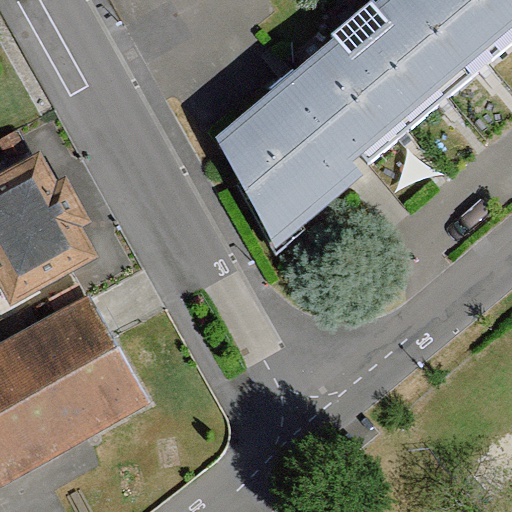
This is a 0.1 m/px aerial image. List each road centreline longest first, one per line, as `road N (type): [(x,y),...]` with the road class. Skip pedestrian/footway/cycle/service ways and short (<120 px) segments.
road 1 (residential): [(60,0),(301,432)]
road 2 (residential): [(301,432),(511,254)]
road 3 (residential): [(202,511),(301,432)]
